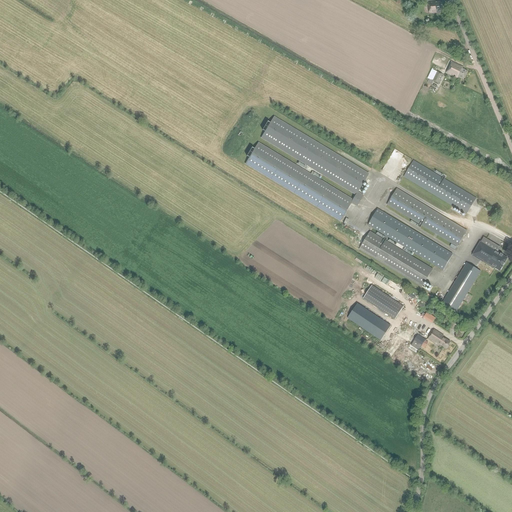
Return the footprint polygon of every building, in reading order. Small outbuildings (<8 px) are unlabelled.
[(438,11),(444,11),(443,2),(436,3),(436,2),(428,3),(429,13),(439,12),(438,11)] [(463,80),(467,71),(462,69),(463,67),(451,62),(446,73),(458,79),(458,78),(463,80)] [(437,72),(433,81),(429,79),(427,82),(432,85),(434,81),(439,83),(443,75),(437,72)] [(356,195),(353,200),(258,143),(245,164),(340,221),(351,203),(357,206),(363,196),(357,192),(368,174),(274,117),(261,138),(356,195)] [(476,198),(413,160),(403,177),(461,212),(460,214),(462,215),(464,213),(466,215),(476,198)] [(467,231),(397,188),(387,205),(451,244),(450,246),(455,249),(456,247),(457,247),(467,231)] [(378,209),(368,225),(443,270),(452,254),(378,209)] [(433,269),(370,231),(367,237),(364,235),(360,242),(363,244),(359,250),(422,288),(433,269)] [(481,241),(472,255),(485,263),(486,263),(487,263),(486,264),(493,268),(494,267),(499,271),(507,258),(495,251),(498,246),(484,238),(481,241)] [(441,306),(455,314),(481,272),(467,263),(441,306)] [(372,285),(363,299),(394,320),(403,306),(372,285)] [(358,302),(348,317),(381,340),(391,325),(358,302)] [(428,312),(425,318),(434,323),(438,317),(428,312)] [(404,324),(399,330),(411,339),(416,332),(404,324)] [(443,336),(434,330),(428,339),(437,345),(438,344),(446,349),(450,342),(442,337),(443,336)] [(400,331),(387,349),(394,354),(407,336),(400,331)] [(414,342),(424,348),(428,343),(425,340),(418,335),(414,342)]
